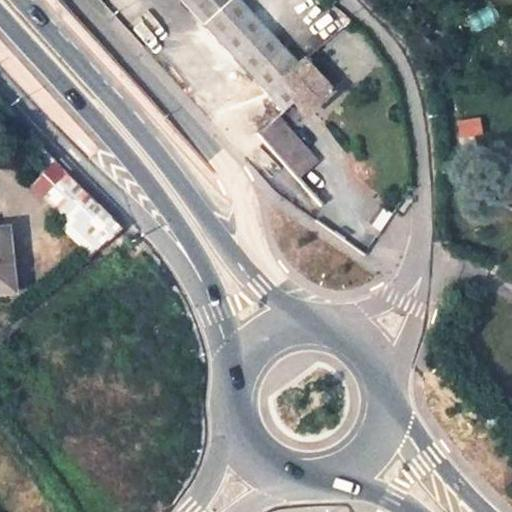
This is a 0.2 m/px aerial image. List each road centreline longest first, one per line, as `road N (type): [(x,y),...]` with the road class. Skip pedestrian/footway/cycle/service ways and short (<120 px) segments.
road 1 (primary): [(258,285),(107,82),(33,0)]
road 2 (unclassified): [(258,285),(238,184),(77,0)]
road 3 (residential): [(352,0),(406,58),(416,94),(427,256),(411,298)]
road 4 (primary): [(0,16),(82,105),(192,262)]
road 5 (unclassified): [(0,77),(82,166),(192,262)]
